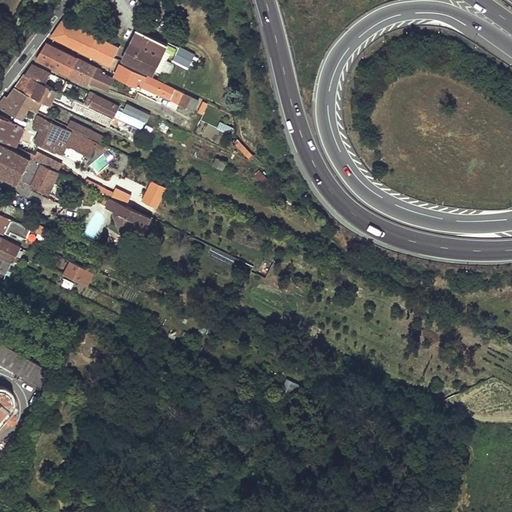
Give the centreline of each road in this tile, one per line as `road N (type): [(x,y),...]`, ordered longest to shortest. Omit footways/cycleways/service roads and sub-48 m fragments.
road 1 (trunk): [(511,224),(435,224),(362,194),(339,165),(321,113),(330,62),(378,14),(445,8),(511,47)]
road 2 (trunk): [(264,0),(300,135),(331,192),(393,235),(511,249)]
